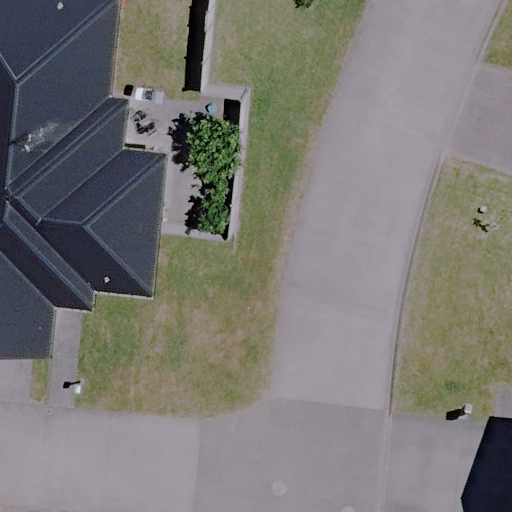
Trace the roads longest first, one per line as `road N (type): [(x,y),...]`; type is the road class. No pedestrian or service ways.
road 1 (residential): [(333,470),(418,96),(454,0)]
road 2 (residential): [(333,470),(0,445)]
